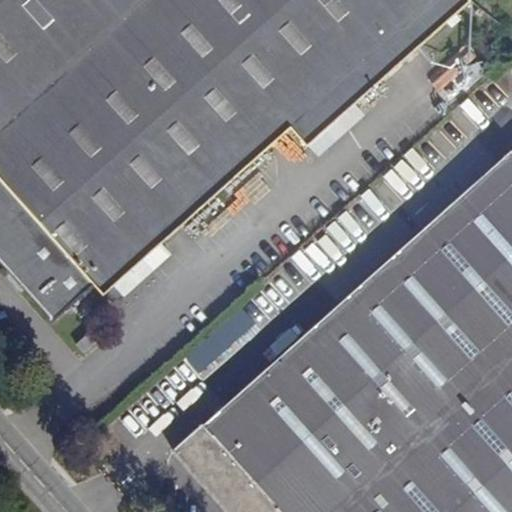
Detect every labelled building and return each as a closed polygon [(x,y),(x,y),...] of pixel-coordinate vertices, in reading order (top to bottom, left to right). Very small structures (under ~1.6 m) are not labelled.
[(471,0),(0,0),(0,254),(56,317),(55,319),(54,319),(55,321),(95,285),(105,296),(292,128),(308,147),(473,1),(471,0)] [(511,511),(511,150),(511,151),(223,408),(229,416),(222,422),(216,415),(205,425),(204,423),(174,450),(229,511),(511,511)] [(0,257),(55,319),(56,317),(0,254),(0,257)] [(258,291),(242,306),(256,320),(271,306),(258,291)] [(229,416),(223,408),(216,415),(222,422),(229,416)]
